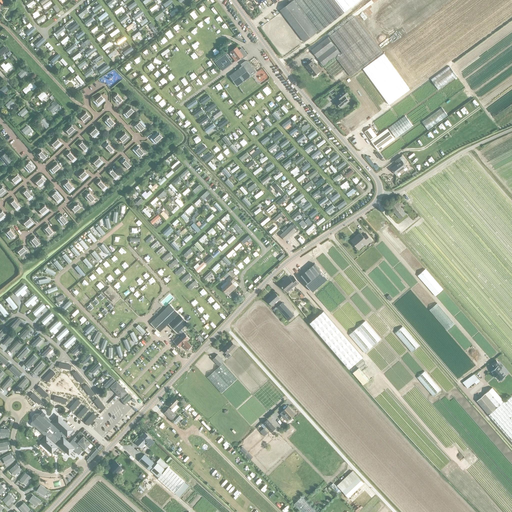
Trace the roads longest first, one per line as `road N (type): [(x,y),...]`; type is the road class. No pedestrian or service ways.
road 1 (residential): [(48,511),(278,268),(378,198),(375,177),(233,0)]
road 2 (track): [(364,355),(469,476)]
road 3 (track): [(412,89),(511,17)]
